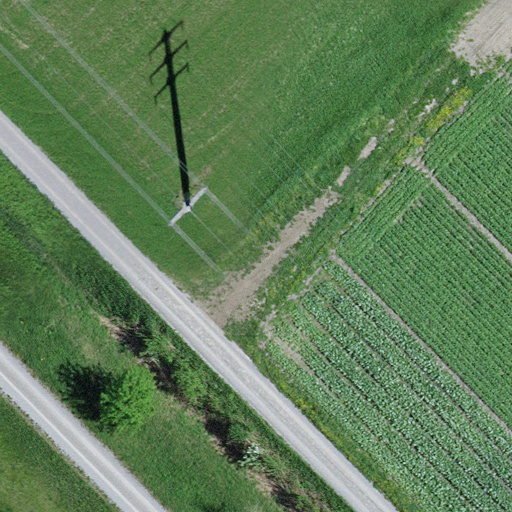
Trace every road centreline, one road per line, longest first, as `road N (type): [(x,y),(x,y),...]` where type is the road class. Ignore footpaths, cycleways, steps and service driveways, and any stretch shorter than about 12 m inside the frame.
road 1 (track): [(0,126),(373,511)]
road 2 (track): [(0,364),(144,511)]
